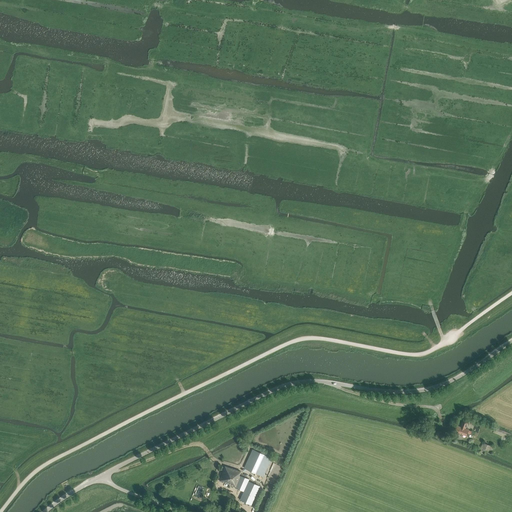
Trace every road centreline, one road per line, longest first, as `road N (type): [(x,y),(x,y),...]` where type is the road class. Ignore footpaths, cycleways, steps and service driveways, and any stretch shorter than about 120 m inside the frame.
road 1 (track): [(0,511),(47,463),(290,343),(320,338),(420,354),(511,293)]
road 2 (unclassified): [(99,478),(291,383),(420,390),(462,376),(511,341)]
